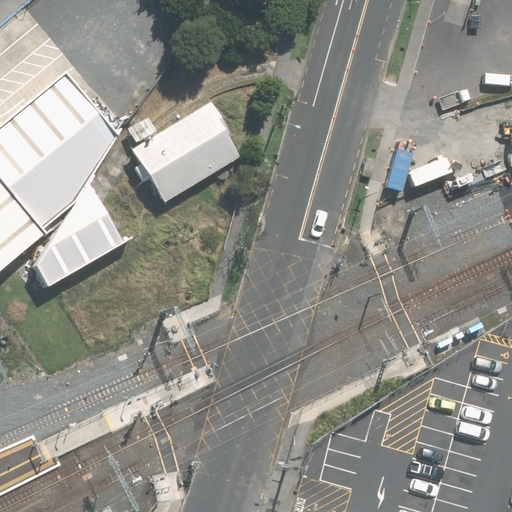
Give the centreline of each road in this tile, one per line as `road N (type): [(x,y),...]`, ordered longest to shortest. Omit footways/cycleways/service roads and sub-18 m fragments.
road 1 (secondary): [(365,0),(222,511)]
road 2 (track): [(511,150),(397,108)]
